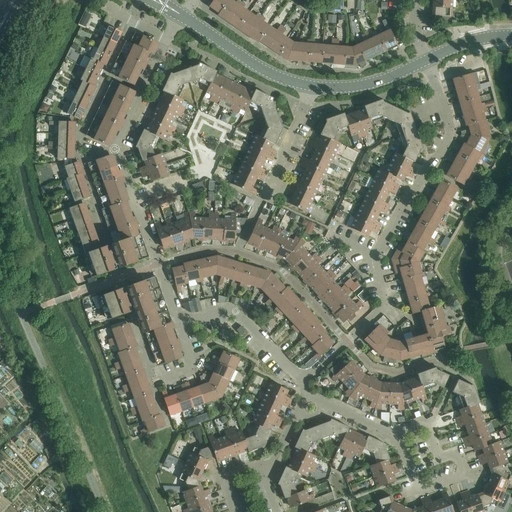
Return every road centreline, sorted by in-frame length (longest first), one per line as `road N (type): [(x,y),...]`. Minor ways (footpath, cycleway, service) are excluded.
road 1 (unclassified): [(179,327),(118,149),(164,41)]
road 2 (residential): [(373,260),(447,136),(427,60)]
road 3 (unclassified): [(397,434),(419,492),(466,474),(458,453),(438,460),(425,424)]
road 4 (residential): [(296,379),(385,304),(373,260)]
road 5 (unclassified): [(179,16),(255,67),(316,89)]
road 6 (residential): [(296,379),(235,312),(179,327)]
